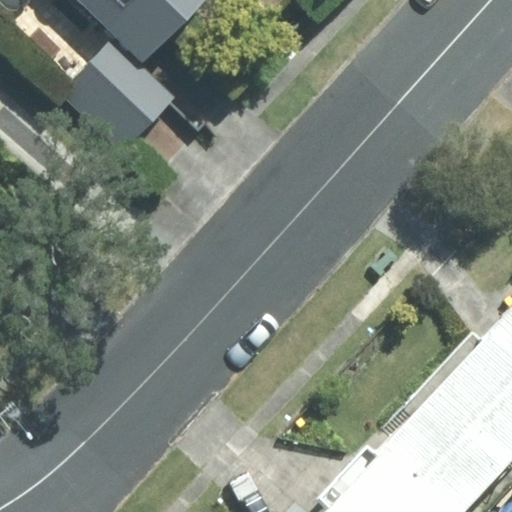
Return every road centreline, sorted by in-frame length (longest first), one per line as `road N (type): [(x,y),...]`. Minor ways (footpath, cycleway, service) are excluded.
road 1 (residential): [(0,506),(162,366),(487,0)]
road 2 (unknown): [(224,295),(0,90)]
